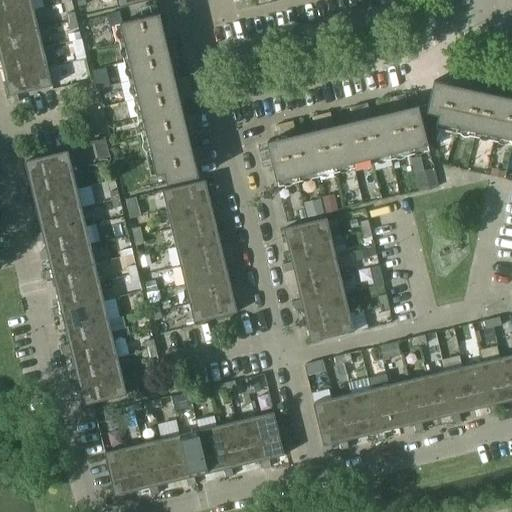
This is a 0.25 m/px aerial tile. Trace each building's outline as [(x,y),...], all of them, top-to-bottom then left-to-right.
[(31,0),(0,0),(0,18),(34,11),(31,0)] [(34,11),(0,18),(0,38),(38,29),(34,11)] [(66,14),(68,22),(76,20),(74,12),(66,14)] [(199,177),(160,14),(120,23),(151,154),(145,155),(151,176),(164,173),(167,185),(199,177)] [(76,20),(68,22),(70,30),(78,28),(76,20)] [(38,29),(0,38),(0,62),(1,63),(0,59),(0,58),(43,48),(38,29)] [(180,40),(168,43),(170,52),(182,49),(180,40)] [(52,46),(43,48),(0,58),(0,59),(1,63),(4,77),(8,76),(47,67),(56,65),(52,46)] [(182,49),(170,52),(172,61),(184,58),(182,49)] [(47,67),(8,76),(4,77),(11,104),(19,102),(17,95),(52,86),(47,67)] [(486,79),(477,77),(475,89),(484,90),(486,79)] [(189,78),(177,80),(179,89),(191,87),(189,78)] [(495,81),(486,79),(484,90),(493,92),(495,81)] [(511,98),(471,89),(433,81),(426,113),(438,115),(435,129),(456,134),(457,128),(511,139),(511,98)] [(191,87),(179,89),(181,98),(193,95),(191,87)] [(404,95),(395,97),(398,109),(407,107),(404,95)] [(395,97),(387,99),(389,111),(398,109),(395,97)] [(367,104),(358,106),(361,118),(370,116),(367,104)] [(267,142),(267,144),(268,148),(276,182),(428,145),(419,106),(267,142)] [(358,106),(349,108),(352,120),(361,118),(358,106)] [(330,113),(321,115),(324,127),(332,125),(330,113)] [(198,115),(186,118),(188,127),(200,124),(198,115)] [(321,115),(312,117),(315,129),(324,127),(321,115)] [(292,122),(283,124),(286,136),(295,134),(292,122)] [(200,124),(188,127),(190,135),(202,133),(200,124)] [(283,124),(275,126),(277,138),(286,136),(283,124)] [(67,151),(33,160),(31,152),(23,154),(29,181),(33,180),(72,171),(67,151)] [(431,169),(415,174),(419,190),(435,186),(431,169)] [(72,171),(33,180),(29,181),(33,196),(25,198),(27,206),(35,204),(34,200),(77,189),(72,171)] [(205,181),(162,191),(166,210),(210,200),(210,204),(218,202),(216,194),(209,196),(205,181)] [(77,189),(34,200),(35,204),(38,218),(42,217),(81,208),(77,189)] [(117,191),(109,193),(111,201),(119,199),(117,191)] [(310,215),(325,210),(320,197),(305,202),(310,215)] [(119,199),(111,201),(113,209),(121,207),(119,199)] [(210,200),(166,210),(171,229),(214,219),(210,204),(210,200)] [(81,208),(42,217),(38,218),(42,233),(43,237),(86,227),(81,208)] [(326,218),(283,229),(288,248),(292,247),(331,238),(326,218)] [(214,219),(171,229),(175,248),(218,237),(218,233),(214,219)] [(367,220),(359,222),(361,230),(369,228),(367,220)] [(86,227),(43,237),(42,233),(34,235),(36,243),(44,241),(47,256),(51,255),(90,245),(86,227)] [(140,228),(131,230),(133,238),(142,236),(140,228)] [(369,228),(361,230),(363,238),(371,236),(369,228)] [(218,237),(175,248),(180,266),(223,256),(219,241),(227,239),(225,231),(218,233),(218,237)] [(142,236),(133,238),(135,246),(143,244),(142,236)] [(331,238),(292,247),(288,248),(291,263),(292,267),(335,256),(331,238)] [(90,245),(51,255),(47,256),(51,270),(43,272),(45,280),(53,278),(52,274),(95,264),(90,245)] [(223,256),(180,266),(184,285),(227,275),(228,279),(236,277),(234,269),(227,271),(223,256)] [(335,256),(292,267),(291,263),(283,265),(285,273),(293,271),(297,286),(340,275),(335,256)] [(52,274),(53,278),(56,293),(60,292),(99,283),(95,264),(52,274)] [(135,265),(127,267),(129,275),(137,273),(135,265)] [(137,273),(129,275),(131,284),(139,282),(137,273)] [(227,275),(184,285),(189,304),(232,293),(228,279),(227,275)] [(340,275),(297,286),(300,300),(292,302),(294,310),(302,308),(301,304),(344,294),(340,275)] [(99,283),(60,292),(56,293),(59,308),(60,311),(103,301),(99,283)] [(232,293),(189,304),(194,323),(237,313),(232,293)] [(344,294),(301,304),(302,308),(306,323),(310,322),(349,312),(344,294)] [(385,295),(377,297),(379,305),(387,303),(385,295)] [(103,301),(60,311),(59,308),(52,309),(54,317),(61,316),(65,330),(108,320),(103,301)] [(157,303),(149,305),(151,313),(159,311),(157,303)] [(387,303),(379,305),(381,313),(389,311),(387,303)] [(364,308),(352,311),(356,329),(368,326),(364,308)] [(159,311),(151,313),(153,321),(161,319),(159,311)] [(349,312),(310,322),(306,323),(310,342),(354,332),(349,312)] [(499,318),(491,320),(492,328),(501,326),(499,318)] [(112,339),(110,329),(108,320),(65,330),(68,345),(61,347),(63,355),(70,353),(69,349),(112,339)] [(491,320),(483,322),(485,330),(492,328),(491,320)] [(115,328),(110,329),(112,339),(129,335),(128,327),(115,330),(115,328)] [(424,336),(416,338),(418,346),(426,344),(424,336)] [(408,340),(410,348),(418,346),(416,338),(408,340)] [(112,339),(69,349),(70,353),(74,368),(78,366),(117,357),(112,339)] [(153,340),(145,342),(147,350),(155,348),(153,340)] [(399,355),(396,342),(378,346),(382,359),(399,355)] [(155,348),(147,350),(149,358),(157,356),(155,348)] [(349,354),(341,356),(343,364),(351,362),(349,354)] [(511,355),(500,358),(510,401),(511,400),(511,355)] [(333,358),(335,366),(343,364),(341,356),(333,358)] [(117,357),(78,366),(74,368),(77,382),(78,386),(121,376),(117,357)] [(500,358),(481,363),(491,406),(495,405),(510,401),(500,358)] [(309,374),(333,370),(331,359),(307,362),(309,374)] [(481,363),(462,367),(473,410),(487,407),(489,414),(497,412),(495,405),(491,406),(481,363)] [(462,367),(444,372),(454,415),(450,416),(452,423),(460,421),(458,414),(473,410),(462,367)] [(444,372),(425,376),(435,419),(450,416),(454,415),(444,372)] [(385,373),(352,383),(354,392),(388,382),(385,373)] [(121,376),(78,386),(77,382),(70,384),(72,392),(79,390),(83,406),(126,395),(121,376)] [(425,376),(406,381),(417,424),(421,423),(435,419),(425,376)] [(234,381),(226,383),(228,391),(236,390),(234,381)] [(406,381),(388,385),(398,428),(413,425),(415,432),(423,430),(421,423),(417,424),(406,381)] [(226,383),(218,385),(220,393),(228,391),(226,383)] [(388,385),(369,390),(379,433),(375,434),(377,441),(385,439),(383,432),(398,428),(388,385)] [(369,390),(351,394),(361,437),(375,434),(379,433),(369,390)] [(351,394),(332,399),(342,442),(346,441),(361,437),(351,394)] [(177,395),(170,397),(173,409),(180,407),(177,395)] [(159,399),(151,401),(153,409),(161,407),(159,399)] [(332,399),(312,403),(323,446),(338,442),(340,450),(348,448),(346,441),(342,442),(332,399)] [(151,401),(143,403),(145,411),(153,409),(151,401)] [(110,408),(96,413),(105,442),(120,437),(110,408)] [(273,413),(254,417),(264,460),(260,461),(262,469),(270,467),(268,459),(284,456),(273,413)] [(254,417),(235,422),(245,465),(260,461),(264,460),(254,417)] [(235,422),(216,426),(227,469),(231,468),(245,465),(235,422)] [(216,426),(198,431),(208,474),(223,470),(225,478),(233,476),(231,468),(227,469),(216,426)] [(198,431),(179,435),(190,478),(185,479),(187,487),(195,485),(193,477),(208,474),(198,431)] [(179,435),(161,440),(171,483),(185,479),(190,478),(179,435)] [(161,440),(142,444),(152,487),(156,486),(171,483),(161,440)] [(142,444),(123,448),(133,492),(148,488),(150,496),(158,494),(156,486),(152,487),(142,444)] [(123,448),(104,453),(112,488),(104,490),(106,498),(133,492),(123,448)]
